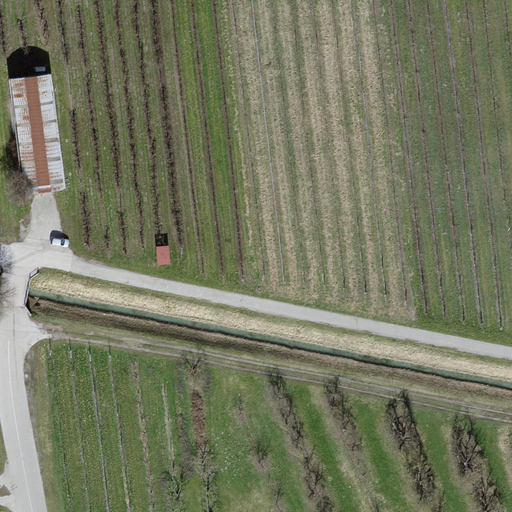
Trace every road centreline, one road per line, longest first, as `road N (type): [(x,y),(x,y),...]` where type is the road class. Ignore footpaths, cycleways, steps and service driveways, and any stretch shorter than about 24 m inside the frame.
road 1 (track): [(511,356),(0,255)]
road 2 (unclassified): [(27,511),(7,328)]
